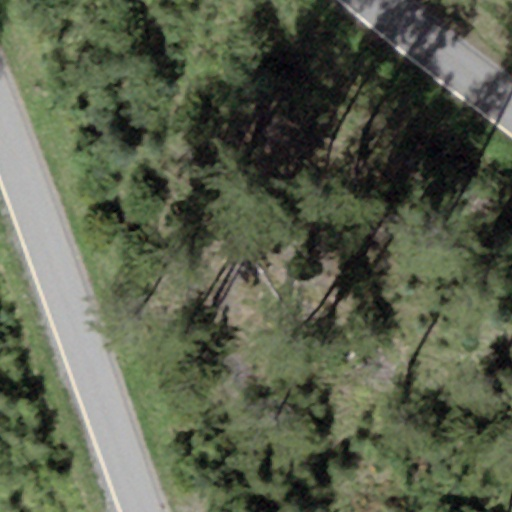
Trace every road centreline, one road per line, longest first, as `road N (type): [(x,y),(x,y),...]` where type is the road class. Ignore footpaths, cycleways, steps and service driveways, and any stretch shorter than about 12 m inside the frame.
road 1 (tertiary): [(149,511),(0,111)]
road 2 (tertiary): [(381,0),(511,105)]
